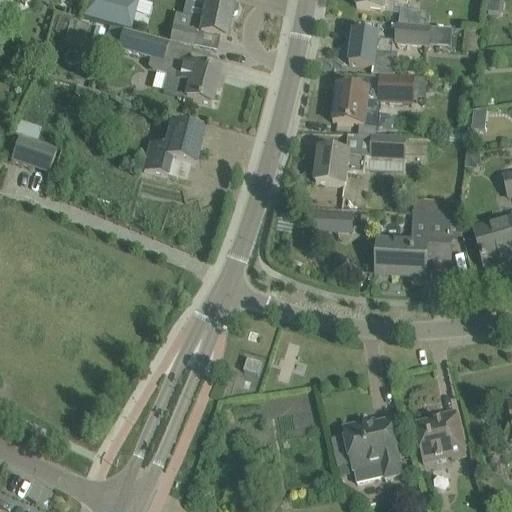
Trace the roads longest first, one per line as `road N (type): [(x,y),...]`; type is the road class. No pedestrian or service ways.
road 1 (tertiary): [(222,289),(257,198),(304,0)]
road 2 (residential): [(222,289),(386,331),(511,319)]
road 3 (tertiary): [(222,289),(182,352),(133,466),(126,507)]
road 4 (tertiary): [(126,507),(157,467),(222,289)]
road 5 (tertiary): [(126,507),(0,448)]
